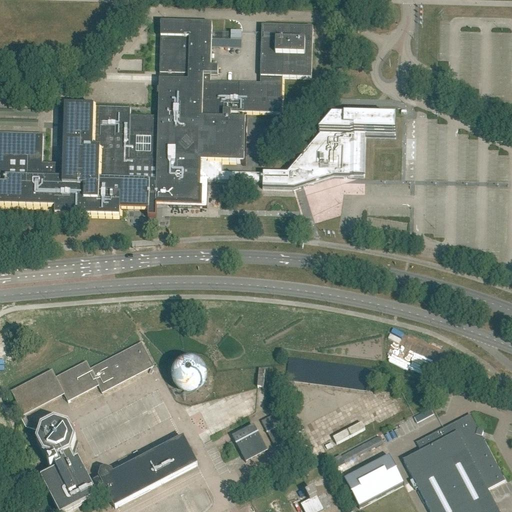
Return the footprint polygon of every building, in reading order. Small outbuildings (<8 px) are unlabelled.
[(232,114),(282,116),(283,80),(312,81),(313,44),(313,37),(313,29),(262,28),(261,71),(261,79),(263,79),(263,85),(208,84),(208,82),(208,78),(218,78),(219,70),(211,70),(212,42),(242,42),(242,35),(212,34),(213,26),(161,25),(160,74),(160,82),(159,118),(130,118),(131,110),(94,109),(66,108),(65,145),(64,166),(43,165),(44,136),(0,135),(0,207),(56,210),(56,217),(121,218),(121,213),(159,214),(159,203),(171,203),(170,209),(200,209),(200,207),(207,207),(208,183),(263,184),(263,191),(294,192),(334,179),(365,180),(366,140),(396,141),(397,125),(350,124),(347,124),(333,123),(288,176),(268,175),(224,174),(222,174),(223,164),(243,165),(245,165),(246,121),(244,121),(231,120),(232,114)] [(0,98),(8,98),(8,83),(2,83),(1,85),(0,85),(0,98)] [(103,395),(155,368),(143,345),(97,369),(91,372),(88,365),(57,381),(54,374),(13,395),(24,416),(64,395),(68,402),(98,386),(103,395)] [(189,387),(190,387),(192,387),(193,387),(194,386),(195,385),(196,384),(197,383),(197,382),(197,380),(197,379),(196,378),(195,376),(194,376),(193,375),(192,375),(190,375),(189,375),(188,375),(186,376),(186,377),(185,378),(184,380),(184,381),(184,382),(185,384),(186,385),(186,386),(188,386),(189,387)] [(149,389),(145,391),(148,402),(153,400),(149,389)] [(144,392),(139,394),(143,405),(148,403),(144,392)] [(284,432),(276,417),(275,416),(262,423),(267,435),(268,434),(276,449),(289,442),(288,441),(303,433),(299,424),(284,432)] [(429,511),(498,511),(487,492),(505,482),(482,438),(483,433),(478,431),(470,416),(417,445),(421,453),(404,463),(429,511)] [(78,465),(77,463),(72,461),(69,456),(72,455),(72,450),(76,442),(69,429),(56,425),(43,432),(39,443),(39,445),(46,457),(53,459),(52,462),(53,465),(49,467),(52,472),(48,474),(51,479),(45,483),(60,511),(71,511),(108,493),(117,510),(199,467),(184,440),(115,476),(113,473),(106,471),(103,473),(101,479),(101,480),(90,486),(79,465),(78,465)] [(337,446),(365,431),(362,425),(333,439),(337,446)] [(247,464),(267,453),(254,427),(233,438),(247,464)] [(236,453),(218,462),(221,469),(239,460),(236,453)] [(405,487),(390,459),(389,458),(389,459),(345,482),(344,482),(344,483),(359,511),(360,511),(404,488),(405,488),(405,487)] [(315,493),(321,506),(328,503),(322,490),(315,493)] [(304,511),(322,511),(324,511),(313,491),(306,495),(310,502),(301,506),(304,511)]
